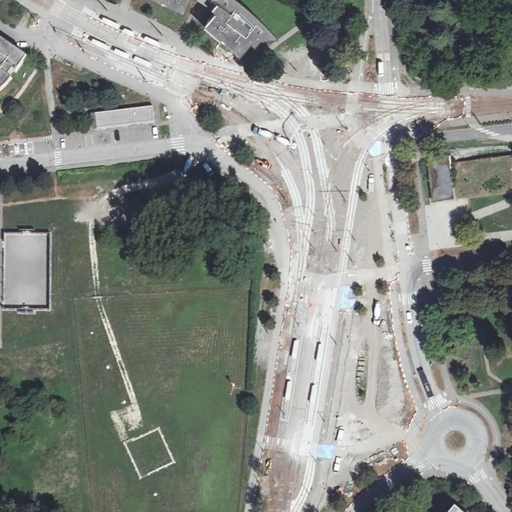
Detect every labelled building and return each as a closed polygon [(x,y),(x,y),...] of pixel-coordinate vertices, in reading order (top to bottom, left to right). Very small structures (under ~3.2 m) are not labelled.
[(157,0),(182,11),(186,0),(197,0),(213,10),(202,25),(237,55),(260,37),(278,36),(248,8),(237,0),(157,0)] [(104,15),(102,19),(118,26),(120,22),(104,15)] [(146,33),(144,37),(160,45),(162,41),(146,33)] [(109,43),(93,36),(91,40),(107,47),(109,43)] [(0,91),(4,89),(12,80),(8,77),(12,71),(15,73),(26,57),(18,52),(0,39),(0,91)] [(126,52),(115,48),(114,50),(129,57),(129,55),(126,53),(126,52)] [(153,62),(136,55),(134,59),(151,66),(151,65),(153,62)] [(153,107),(96,113),(97,129),(155,122),(153,107)] [(429,159),(434,202),(511,192),(511,155),(452,163),(451,156),(429,159)] [(4,233),(4,305),(48,305),(48,233),(4,233)]
